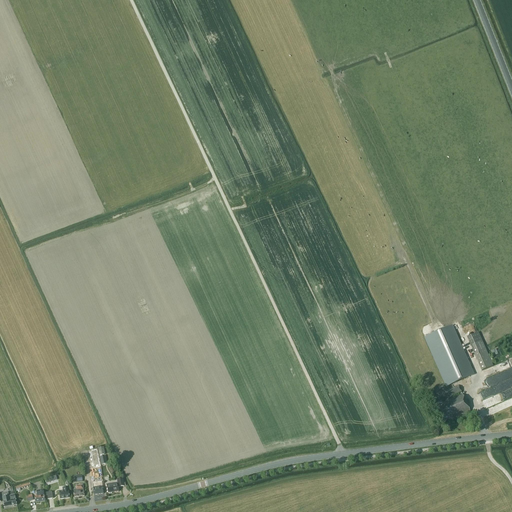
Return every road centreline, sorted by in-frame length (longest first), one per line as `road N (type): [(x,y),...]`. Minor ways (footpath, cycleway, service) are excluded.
road 1 (tertiary): [(511,434),(290,461),(205,484)]
road 2 (tertiary): [(67,511),(205,484)]
